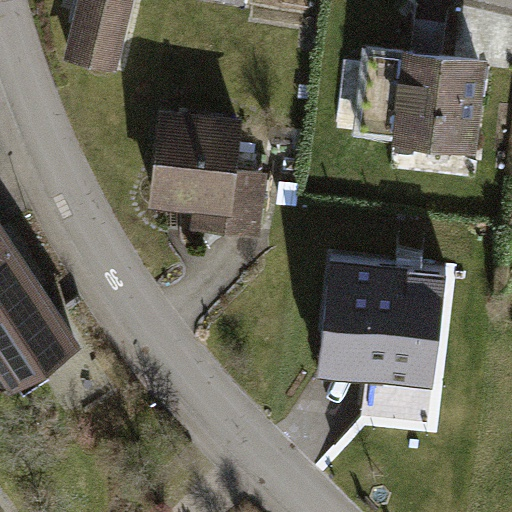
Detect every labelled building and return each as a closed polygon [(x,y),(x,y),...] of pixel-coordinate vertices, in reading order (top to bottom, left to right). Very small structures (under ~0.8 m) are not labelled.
[(141,8),(96,0),(84,0),(72,70),(127,80),(141,8)] [(496,69),(407,58),(394,153),(483,165),(496,69)] [(247,131),(169,120),(157,215),(202,221),(200,238),(262,247),(269,191),(239,187),(247,131)] [(0,372),(21,403),(86,361),(5,228),(0,217),(0,372)] [(452,283),(338,270),(328,346),(442,360),(452,283)]
